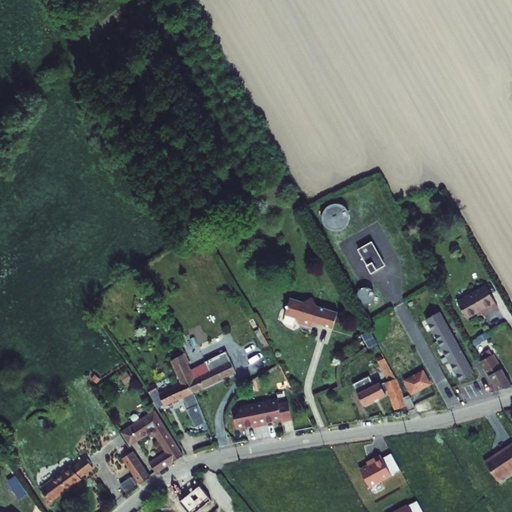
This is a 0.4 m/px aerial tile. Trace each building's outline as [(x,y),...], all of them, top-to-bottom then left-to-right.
[(339,229),(359,219),(359,215),(359,211),(356,206),(353,203),(349,201),(344,200),(340,201),(335,203),(332,206),(330,210),(329,215),(330,220),(332,224),(335,227),(339,229)] [(349,229),(353,227),(356,224),(358,220),(359,219),(339,229),(344,230),(349,229)] [(371,249),(383,272),(396,265),(384,241),(371,249)] [(493,282),(476,291),(486,308),(491,305),(493,309),(505,303),(493,282)] [(384,301),(386,299),(387,296),(386,292),(384,289),(382,288),(379,287),(375,287),(373,289),(371,292),(370,295),(371,299),(372,301),(375,303),(379,304),(382,303),(384,301)] [(465,297),(474,314),(486,308),(476,291),(465,297)] [(320,320),(339,325),(344,309),(322,302),(318,294),(309,298),(296,294),(291,311),(302,314),(308,328),(316,331),(320,320)] [(474,372),(441,312),(425,320),(459,381),(474,372)] [(487,354),(505,387),(511,384),(511,368),(510,365),(508,366),(498,348),(487,354)] [(178,355),(190,380),(194,378),(199,389),(243,370),(234,349),(219,355),(220,359),(211,363),(198,369),(194,362),(198,360),(194,350),(192,350),(190,350),(178,355)] [(407,413),(415,410),(415,409),(408,397),(407,398),(403,400),(397,382),(385,361),(378,363),(389,382),(386,383),(397,410),(405,407),(407,413)] [(404,380),(413,397),(431,388),(422,372),(404,380)] [(355,386),(357,390),(373,383),(369,377),(354,385),(355,386)] [(167,390),(160,380),(152,385),(157,392),(165,404),(172,401),(172,402),(190,394),(194,403),(193,403),(196,409),(196,408),(202,420),(212,415),(199,389),(194,378),(190,380),(167,390)] [(357,390),(366,406),(388,395),(381,384),(375,387),(373,383),(357,390)] [(243,417),(245,426),(261,423),(261,425),(269,423),(276,422),(276,420),(290,417),(290,419),(301,417),(297,400),(288,402),(287,397),(275,399),(264,401),(250,404),(249,406),(244,416),(243,417)] [(134,424),(139,431),(150,424),(152,427),(159,422),(162,425),(166,422),(170,429),(172,428),(159,408),(134,424)] [(155,459),(162,470),(188,453),(172,428),(170,429),(166,422),(162,425),(159,422),(152,427),(150,424),(139,431),(142,437),(153,430),(154,432),(159,432),(161,431),(172,448),(155,459)] [(511,445),(495,456),(505,474),(511,470),(511,445)] [(127,455),(143,481),(153,476),(137,449),(127,455)] [(359,469),(369,488),(392,476),(380,454),(366,462),(367,464),(359,469)] [(73,466),(48,489),(57,500),(83,477),(95,465),(86,456),(78,464),(75,468),(73,466)] [(37,490),(24,472),(14,479),(26,497),(37,490)] [(134,476),(123,483),(128,491),(139,484),(134,476)]
